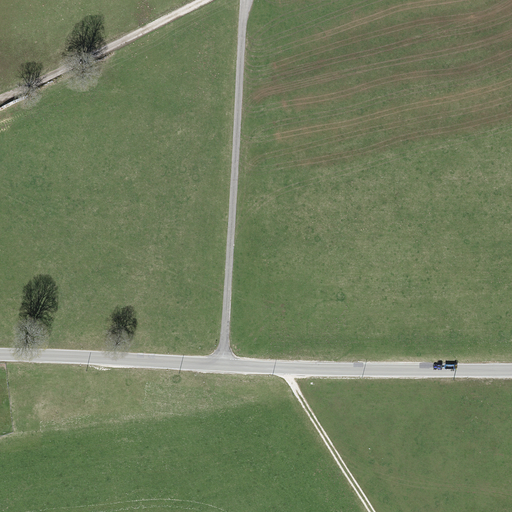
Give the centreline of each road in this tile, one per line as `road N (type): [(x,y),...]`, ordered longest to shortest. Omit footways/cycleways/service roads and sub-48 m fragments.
road 1 (unclassified): [(245,0),(226,365)]
road 2 (tertiary): [(511,375),(226,365)]
road 3 (track): [(0,99),(205,0)]
road 4 (tertiary): [(226,365),(0,357)]
road 5 (track): [(374,511),(284,370)]
